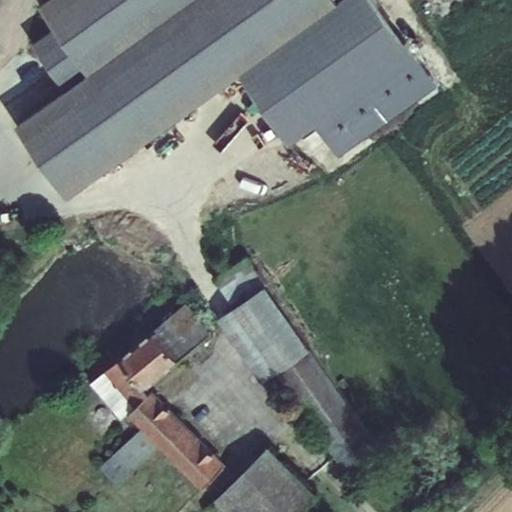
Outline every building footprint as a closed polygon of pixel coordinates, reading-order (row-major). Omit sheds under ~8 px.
[(61,0),(59,2),(74,24),(50,42),(83,88),(34,122),(85,193),(257,72),(281,55),(330,124),(353,156),(452,86),(390,0),(61,0)] [(281,55),(257,72),(305,141),(330,124),(281,55)] [(233,325),(272,380),(286,371),(290,376),(292,375),(326,351),(327,350),(285,291),(274,298),(252,267),(227,284),(248,315),(233,325)] [(257,484),(164,388),(225,329),(196,301),(124,372),(142,392),(135,399),(162,427),(176,442),(237,504),(257,484)] [(326,351),(292,375),(357,464),(390,440),(326,351)] [(132,484),(176,442),(162,427),(118,467),(132,484)] [(342,511),(347,508),(305,466),(275,495),(292,511),(342,511)] [(292,511),(275,495),(257,511),(292,511)]
